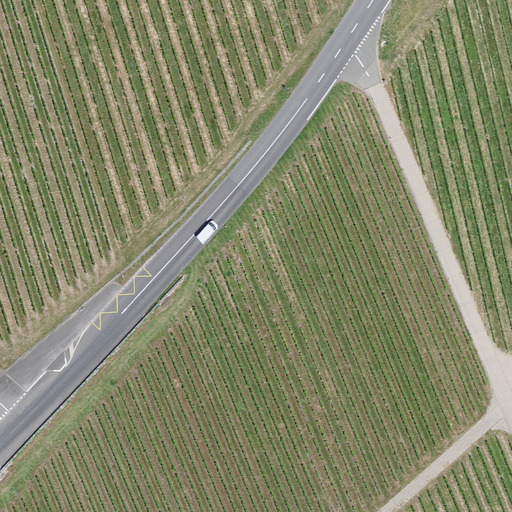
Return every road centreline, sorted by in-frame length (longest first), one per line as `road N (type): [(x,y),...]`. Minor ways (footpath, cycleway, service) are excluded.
road 1 (tertiary): [(373,0),(250,174),(0,444)]
road 2 (track): [(346,40),(374,85),(511,419)]
road 3 (track): [(386,511),(511,395)]
